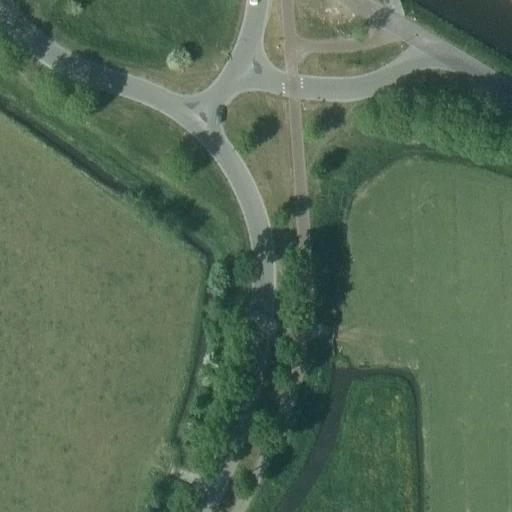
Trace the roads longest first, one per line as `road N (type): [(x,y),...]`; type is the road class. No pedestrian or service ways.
road 1 (tertiary): [(201,511),(253,361),(262,265),(238,178),(193,123)]
road 2 (secondary): [(511,97),(431,47),(381,80),(345,89),(281,84),(239,63)]
road 3 (secondary): [(193,123),(151,95),(65,63),(0,7)]
